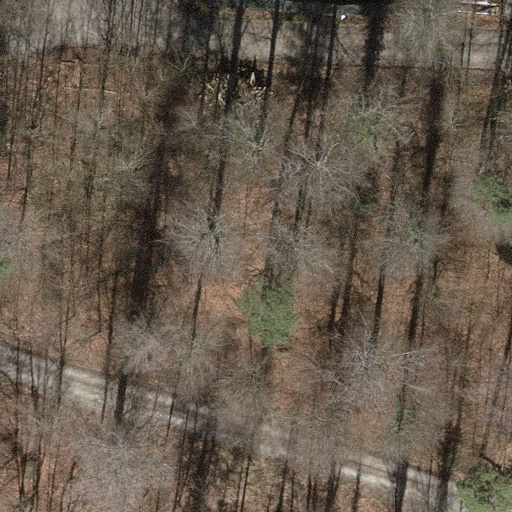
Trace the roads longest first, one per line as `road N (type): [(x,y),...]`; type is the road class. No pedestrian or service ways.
road 1 (track): [(0,362),(511,511)]
road 2 (track): [(60,16),(206,32),(511,45)]
